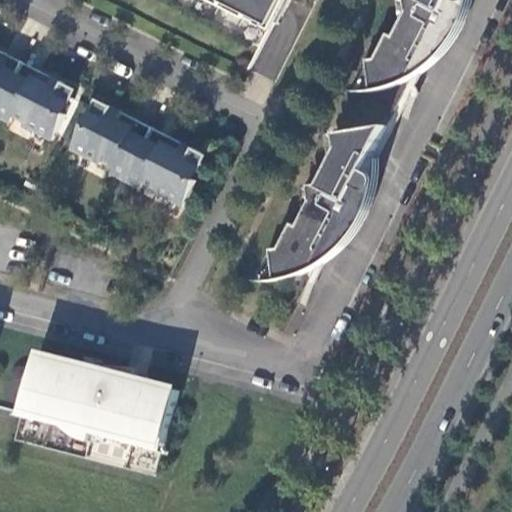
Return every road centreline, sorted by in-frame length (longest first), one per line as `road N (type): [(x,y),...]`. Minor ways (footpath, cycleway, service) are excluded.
road 1 (residential): [(482,0),(296,369),(167,337)]
road 2 (residential): [(20,0),(265,124),(167,337)]
road 3 (primary): [(511,177),(347,511)]
road 4 (primary): [(393,511),(511,278)]
road 5 (residential): [(167,337),(0,295)]
